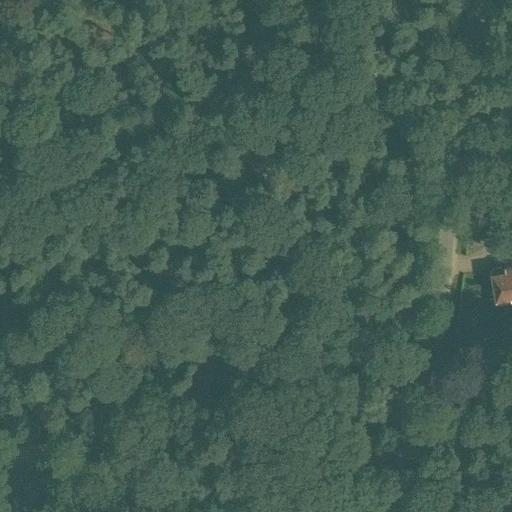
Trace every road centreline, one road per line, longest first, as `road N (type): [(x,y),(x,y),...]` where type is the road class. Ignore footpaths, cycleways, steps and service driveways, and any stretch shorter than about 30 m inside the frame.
road 1 (residential): [(253,511),(416,376),(437,313),(476,0)]
road 2 (track): [(36,477),(46,445),(511,359)]
road 3 (tertiary): [(234,511),(0,471)]
